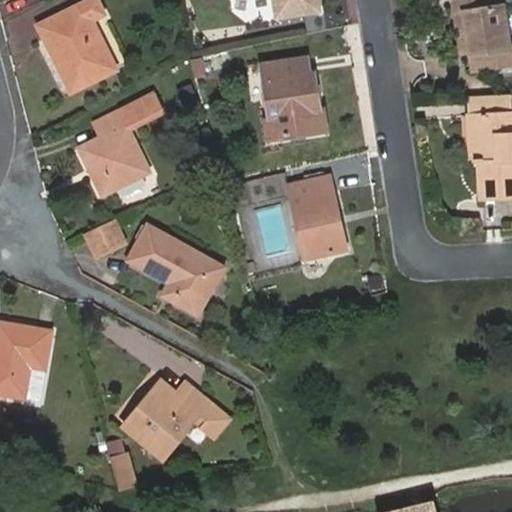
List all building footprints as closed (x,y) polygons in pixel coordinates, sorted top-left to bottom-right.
[(87,0),(36,27),(69,90),(113,68),(88,20),(100,14),(92,0),(87,0)] [(275,0),(278,14),(319,5),(317,0),(275,0)] [(463,11),(470,52),(481,50),(483,66),(511,61),(511,43),(507,45),(500,4),(481,7),(480,0),(453,0),(456,13),(463,11)] [(462,53),(470,52),(463,11),(456,13),(462,53)] [(481,50),(470,52),(472,67),(483,66),(481,50)] [(262,61),(270,114),(277,113),(280,132),(322,127),(319,104),(314,105),(313,96),(318,95),(314,68),(307,69),(305,54),(262,61)] [(76,146),(101,191),(145,167),(128,134),(161,116),(149,91),(114,109),(91,121),(98,134),(76,146)] [(511,99),(511,93),(466,94),(467,109),(511,107),(511,99)] [(511,107),(467,109),(469,133),(477,133),(478,152),(470,152),(470,156),(477,156),(479,193),(511,191),(511,107)] [(277,113),(270,114),(272,134),(280,132),(277,113)] [(477,133),(469,133),(470,152),(478,152),(477,133)] [(328,206),(334,206),(330,188),(291,196),(301,256),(341,248),(338,230),(333,231),(328,206)] [(338,230),(334,206),(328,206),(333,231),(338,230)] [(119,241),(108,217),(80,231),(91,254),(119,241)] [(129,257),(169,280),(178,285),(172,297),(197,310),(221,264),(147,223),(129,257)] [(178,285),(169,280),(163,291),(172,297),(178,285)] [(0,319),(0,389),(22,393),(28,363),(42,366),(49,329),(0,319)] [(188,400),(177,391),(161,378),(125,423),(165,455),(197,417),(202,410),(210,417),(205,423),(215,432),(230,415),(198,389),(188,400)] [(187,379),(177,391),(188,400),(198,389),(187,379)] [(202,410),(197,417),(205,423),(210,417),(202,410)] [(108,450),(118,484),(134,480),(125,445),(108,450)] [(439,511),(436,497),(379,511),(378,511),(439,511)]
